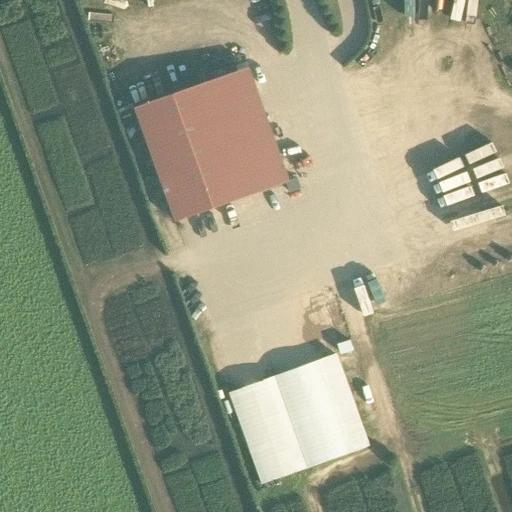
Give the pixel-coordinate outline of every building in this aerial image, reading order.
[(249,68),(211,81),(243,172),(281,158),(249,68)] [(242,172),(243,172),(211,81),(134,108),(167,199),(242,172)] [(243,172),(242,172),(251,196),(289,182),(281,158),(243,172)] [(175,222),(251,196),(242,172),(167,199),(175,222)] [(321,362),(353,453),(370,447),(338,356),(321,362)] [(274,379),(306,469),(353,453),(321,362),(274,379)] [(274,379),(229,395),(261,485),(306,469),(274,379)] [(359,511),(347,477),(272,503),(275,511),(359,511)]
